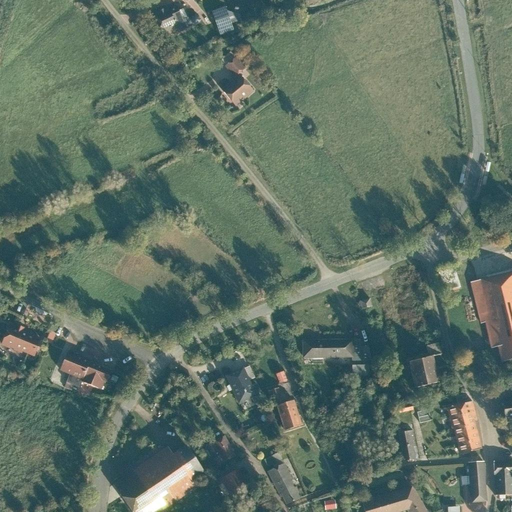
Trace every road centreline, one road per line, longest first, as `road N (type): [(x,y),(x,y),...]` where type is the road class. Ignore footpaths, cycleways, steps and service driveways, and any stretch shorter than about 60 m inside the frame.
road 1 (residential): [(100,0),(336,281)]
road 2 (unclassified): [(420,249),(461,207),(478,158),(460,0)]
road 3 (residential): [(433,253),(448,345),(478,401),(489,460)]
road 4 (residential): [(336,281),(167,360)]
road 5 (unclassified): [(167,360),(0,294)]
road 6 (residential): [(167,360),(123,414),(104,463),(98,511)]
road 7 (residential): [(167,360),(192,374),(261,474)]
